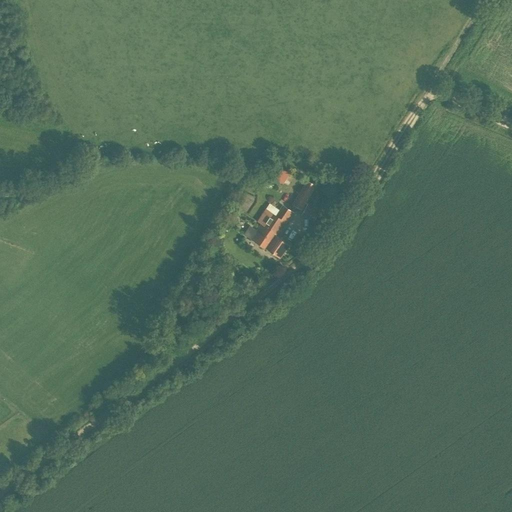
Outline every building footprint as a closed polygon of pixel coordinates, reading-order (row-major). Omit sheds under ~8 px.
[(280,180),(287,184),(293,174),(286,170),(280,180)] [(302,210),(316,185),(306,180),(292,204),(294,205),(292,209),(295,210),(297,207),(302,210)] [(313,222),(320,210),(307,203),(300,215),(313,222)] [(257,222),(260,224),(277,236),(293,213),(282,205),(275,215),(265,209),(257,222)] [(277,236),(260,224),(256,230),(249,226),(243,234),(264,248),(265,248),(280,258),(289,245),(277,236)]
